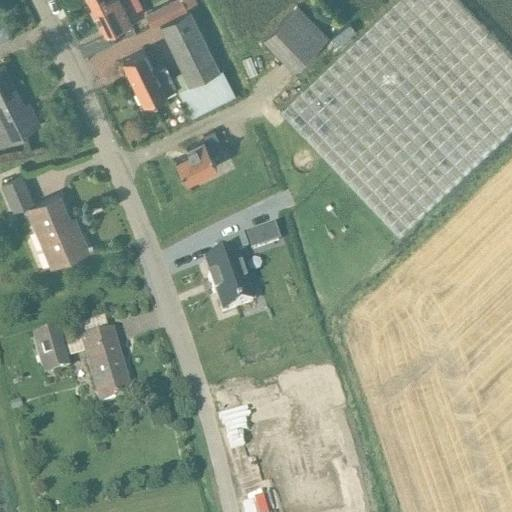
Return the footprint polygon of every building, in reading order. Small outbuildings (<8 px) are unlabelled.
[(100,0),(90,5),(104,33),(113,29),(115,34),(133,26),(130,21),(138,17),(134,9),(140,6),(136,0),(100,0)] [(150,27),(153,26),(171,17),(187,10),(181,0),(169,0),(144,13),(150,27)] [(308,1),(257,51),(279,74),(330,23),(308,1)] [(219,69),(193,18),(189,10),(158,26),(180,71),(170,76),(164,63),(154,68),(145,49),(121,60),(141,104),(166,92),(176,87),(191,118),(235,97),(221,68),(219,69)] [(23,105),(3,65),(0,66),(0,144),(9,140),(39,124),(28,103),(23,105)] [(213,130),(204,134),(207,143),(217,139),(213,130)] [(186,181),(215,166),(203,140),(185,149),(187,154),(175,160),(186,181)] [(12,210),(32,200),(21,176),(1,184),(12,210)] [(74,230),(59,195),(26,208),(50,266),(87,250),(78,228),(74,230)] [(253,233),(244,236),(250,253),(259,250),(253,233)] [(203,265),(202,266),(208,280),(206,281),(213,298),(214,297),(222,317),(223,317),(224,317),(253,305),(234,257),(246,252),(241,238),(213,249),(217,260),(203,265)] [(42,379),(70,371),(58,332),(30,340),(42,379)] [(98,406),(129,397),(110,334),(80,343),(98,406)] [(328,365),(286,376),(292,396),(333,386),(328,365)] [(19,401),(9,404),(11,412),(21,410),(19,401)] [(297,423),(263,432),(268,452),(263,453),(268,472),(273,471),(278,490),(313,481),(308,461),(321,458),(314,431),(300,434),(297,423)] [(104,445),(94,447),(95,455),(106,453),(104,445)]
